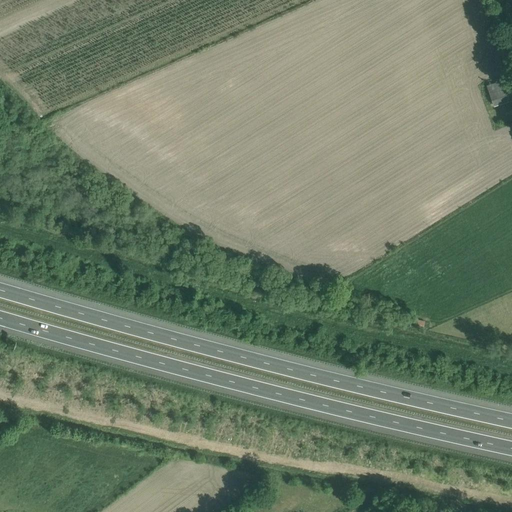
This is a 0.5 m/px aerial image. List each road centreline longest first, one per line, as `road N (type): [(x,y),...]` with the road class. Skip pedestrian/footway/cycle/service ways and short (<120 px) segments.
road 1 (motorway): [(511,421),(0,290)]
road 2 (motorway): [(0,318),(511,447)]
